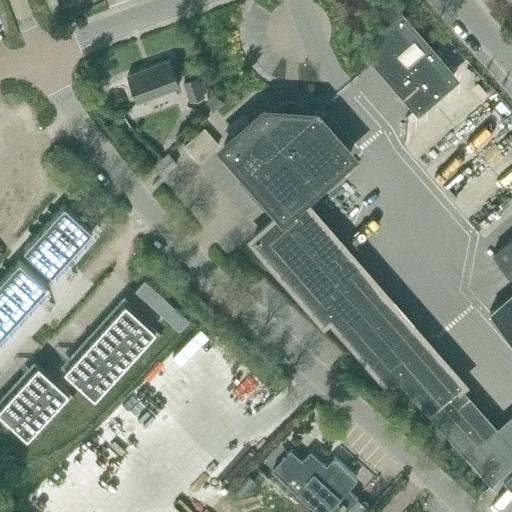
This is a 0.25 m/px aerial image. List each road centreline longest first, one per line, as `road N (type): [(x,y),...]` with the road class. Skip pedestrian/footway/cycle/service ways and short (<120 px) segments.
road 1 (unclassified): [(465,511),(155,213),(71,111),(38,50)]
road 2 (unclassified): [(38,50),(192,0)]
